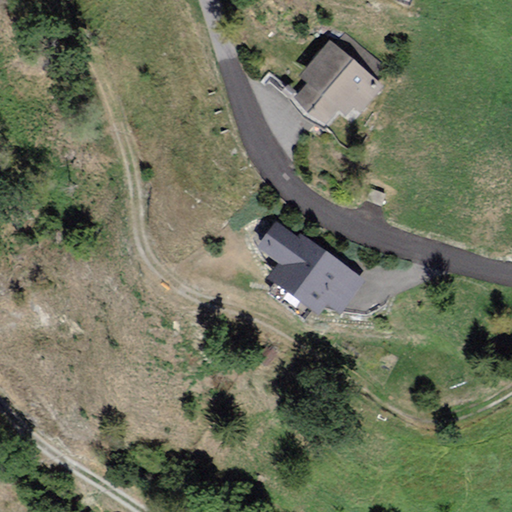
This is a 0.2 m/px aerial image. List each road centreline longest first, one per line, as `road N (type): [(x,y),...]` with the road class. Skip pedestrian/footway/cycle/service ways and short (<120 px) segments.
road 1 (track): [(511,392),(465,415),(413,420),(275,329),(184,294),(157,275),(103,92),(55,0)]
road 2 (tertiary): [(204,0),(245,123),(287,191),(353,231),(511,273)]
road 3 (track): [(146,511),(44,447),(0,408)]
